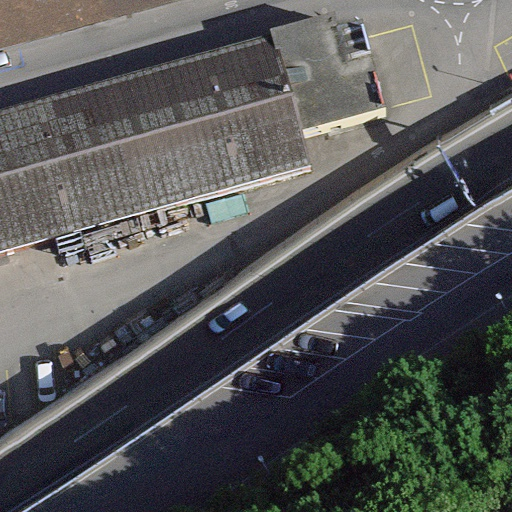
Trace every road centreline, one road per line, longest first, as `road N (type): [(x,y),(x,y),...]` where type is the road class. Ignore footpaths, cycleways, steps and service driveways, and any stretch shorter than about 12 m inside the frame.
road 1 (motorway): [(511,146),(365,236),(0,493)]
road 2 (motorway): [(130,511),(511,257)]
